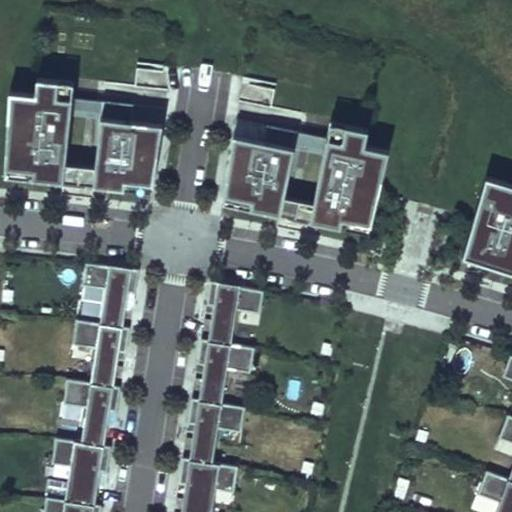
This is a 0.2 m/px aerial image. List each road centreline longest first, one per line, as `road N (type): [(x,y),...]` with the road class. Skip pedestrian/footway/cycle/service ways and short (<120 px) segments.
road 1 (residential): [(178,239),(511,320)]
road 2 (residential): [(136,511),(178,239)]
road 3 (residential): [(178,239),(221,0)]
road 4 (residential): [(0,221),(178,239)]
